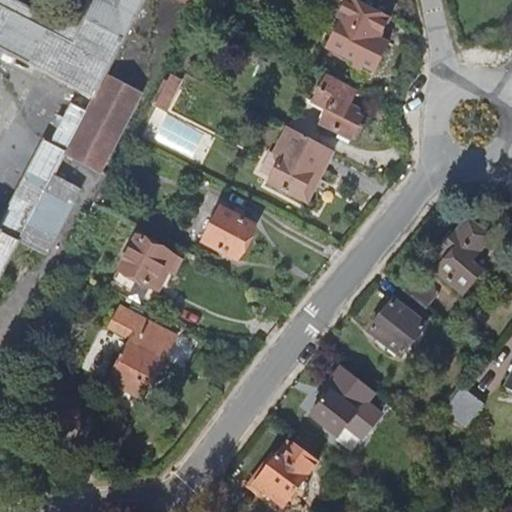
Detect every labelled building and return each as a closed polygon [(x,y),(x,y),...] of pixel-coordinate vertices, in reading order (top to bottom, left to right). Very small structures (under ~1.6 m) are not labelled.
[(0,0),(0,272),(4,265),(30,279),(64,213),(39,200),(16,245),(0,236),(0,50),(92,99),(143,0),(90,0),(76,28),(61,28),(7,0),(0,0)] [(164,0),(187,12),(193,0),(164,0)] [(376,37),(387,16),(356,0),(345,0),(336,17),(339,19),(325,47),(353,61),(351,65),(358,69),(360,65),(371,70),(386,43),(376,37)] [(361,118),(347,110),(356,91),(326,76),(313,103),(326,111),(319,125),(350,140),(351,139),(354,140),(362,126),(358,124),(361,118)] [(174,102),(184,82),(173,78),(164,96),(174,102)] [(96,172),(135,98),(102,80),(92,99),(84,114),(62,155),(96,172)] [(66,148),(84,114),(69,106),(51,141),(66,148)] [(323,175),(334,153),(288,129),(277,154),(284,158),(271,183),(302,197),(315,171),(323,175)] [(0,236),(16,245),(39,200),(66,148),(51,141),(46,138),(0,225),(0,236)] [(310,201),(323,175),(315,171),(302,197),(310,201)] [(243,254),(261,221),(225,202),(208,236),(243,254)] [(438,272),(464,294),(484,271),(473,261),(492,238),(468,219),(455,234),(451,232),(442,243),(445,246),(444,248),(452,255),(438,272)] [(154,288),(171,256),(146,243),(144,245),(136,241),(110,292),(149,312),(160,291),(154,288)] [(160,291),(169,276),(162,273),(154,288),(160,291)] [(437,298),(413,279),(406,288),(430,308),(437,298)] [(420,320),(430,308),(406,288),(371,332),(402,357),(427,326),(420,320)] [(161,364),(174,339),(119,310),(106,335),(129,347),(108,387),(142,406),(163,365),(161,364)] [(65,343),(70,327),(53,322),(49,339),(65,343)] [(467,427),(486,404),(464,386),(445,410),(467,427)] [(359,433),(369,420),(331,390),(312,414),(340,436),(349,425),(359,433)] [(76,430),(75,401),(47,402),(49,432),(76,430)] [(285,507),(318,462),(289,440),(278,455),(273,452),(251,481),(285,507)] [(412,502),(421,461),(406,448),(382,479),(412,502)]
